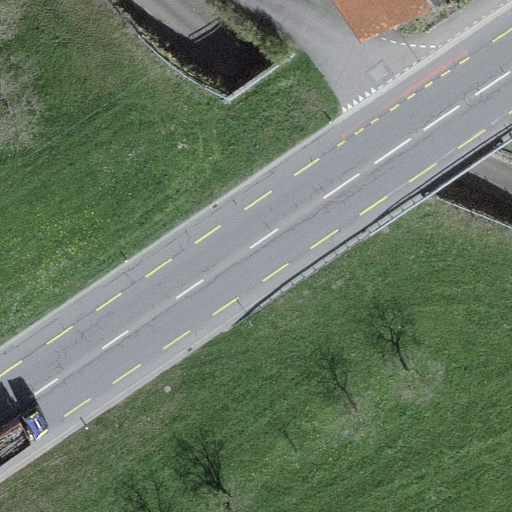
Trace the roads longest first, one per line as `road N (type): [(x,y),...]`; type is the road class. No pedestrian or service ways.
road 1 (primary): [(418,135),(0,421)]
road 2 (unclassified): [(262,0),(338,46),(418,135)]
